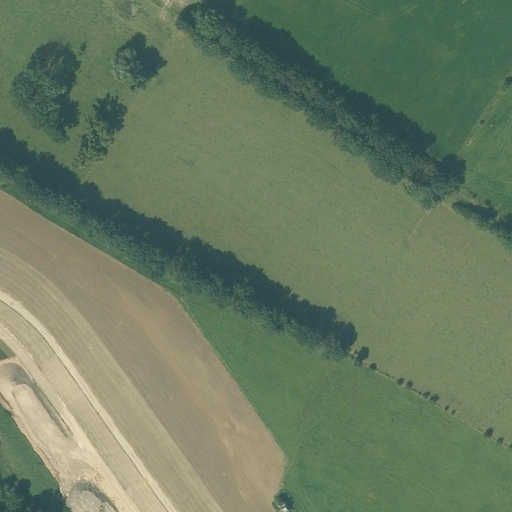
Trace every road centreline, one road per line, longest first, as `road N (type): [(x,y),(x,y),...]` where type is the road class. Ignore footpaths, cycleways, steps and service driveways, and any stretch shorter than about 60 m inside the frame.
road 1 (unknown): [(168,0),(511,227)]
road 2 (track): [(0,293),(45,333),(172,511)]
road 3 (track): [(0,330),(133,511)]
